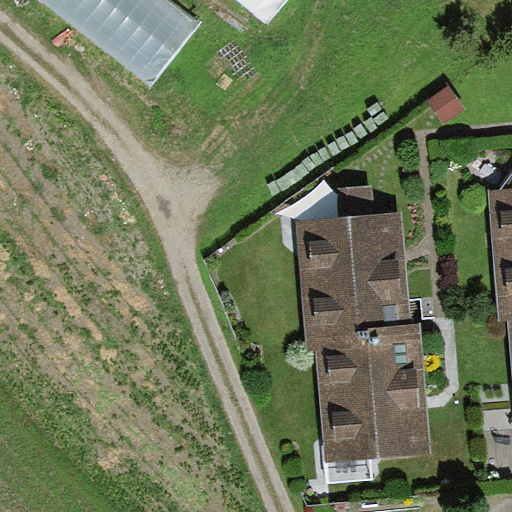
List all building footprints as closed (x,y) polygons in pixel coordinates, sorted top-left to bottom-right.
[(38,0),(142,83),(191,23),(162,0),(38,0)] [(290,0),(235,0),(270,27),(290,0)] [(511,176),(502,190),(491,191),(499,321),(510,320),(511,319),(511,176)] [(340,217),(296,220),(306,349),(317,349),(370,345),(369,328),(410,325),(405,260),(402,212),(375,214),(373,186),(338,189),(340,217)] [(370,345),(317,349),(327,482),(375,479),(373,458),(431,454),(427,404),(421,325),(410,325),(369,328),(370,345)]
